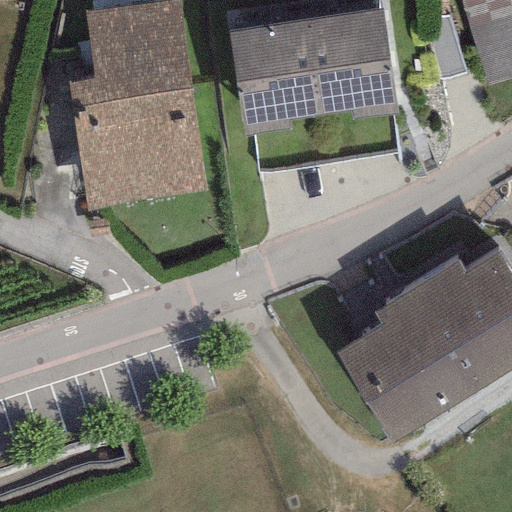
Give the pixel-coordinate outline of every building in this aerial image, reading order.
[(66,83),(85,212),(206,193),(176,0),(170,0),(83,13),(93,79),(66,83)] [(511,0),(458,0),(481,83),(511,74),(511,0)] [(226,31),(242,136),(288,129),(287,119),(349,110),(350,121),(396,114),(379,7),(226,31)] [(445,15),(422,22),(439,79),(462,72),(445,15)] [(459,258),(370,309),(380,326),(335,352),(386,443),(511,371),(511,270),(498,247),(464,266),(459,258)]
